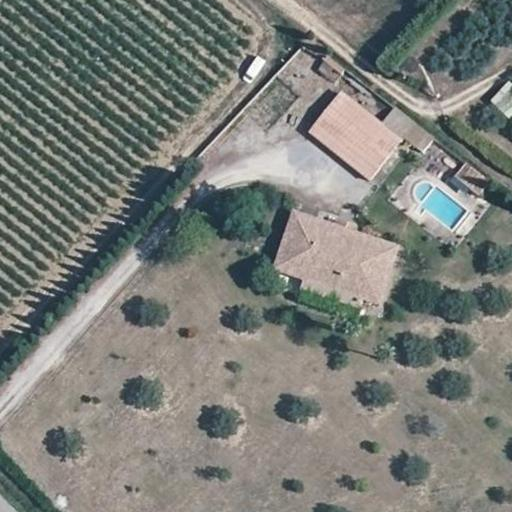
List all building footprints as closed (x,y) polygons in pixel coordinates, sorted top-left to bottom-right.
[(511,85),(507,81),(488,101),(509,119),(511,115),(511,85)] [(341,94),(309,133),(369,182),(401,144),(341,94)] [(438,143),(423,161),(450,182),(465,163),(438,143)] [(294,212),(275,269),(378,304),(397,248),(352,232),(334,226),(294,212)] [(355,224),(337,218),(334,226),(352,232),(355,224)]
